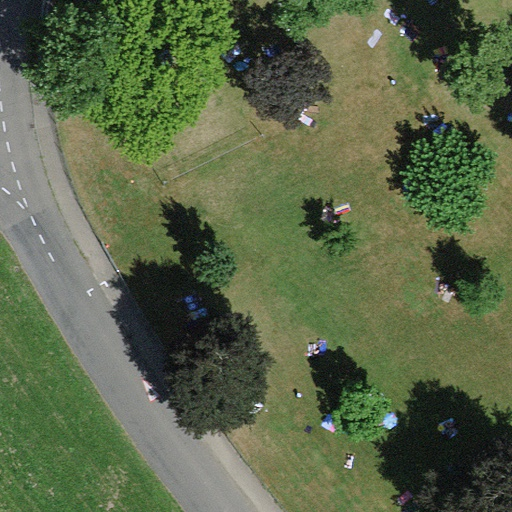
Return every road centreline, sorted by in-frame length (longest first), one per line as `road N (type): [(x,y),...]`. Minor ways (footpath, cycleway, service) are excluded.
road 1 (residential): [(0,148),(102,342),(217,511)]
road 2 (residential): [(3,0),(0,148)]
